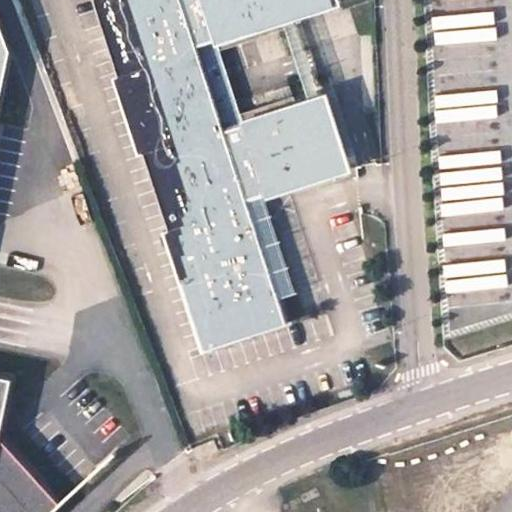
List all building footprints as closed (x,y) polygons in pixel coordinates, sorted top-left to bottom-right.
[(102,0),(221,349),(292,324),(253,210),(339,181),(314,107),(250,128),(233,77),(214,83),(203,51),(222,45),(224,51),(288,29),(300,25),(326,17),(320,0),(102,0)] [(333,0),(320,0),(326,17),(338,13),(333,0)] [(300,25),(288,29),(314,107),(339,181),(351,177),(300,25)] [(222,45),(203,51),(214,83),(233,77),(224,51),(222,45)] [(0,511),(52,511),(61,504),(0,436),(13,379),(0,376),(0,511)] [(194,446),(198,458),(219,449),(214,438),(194,446)]
